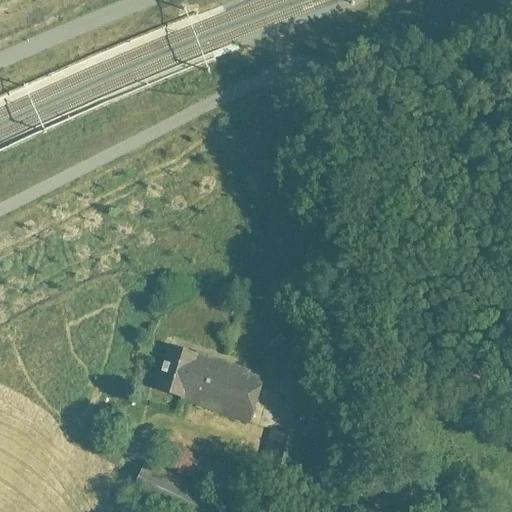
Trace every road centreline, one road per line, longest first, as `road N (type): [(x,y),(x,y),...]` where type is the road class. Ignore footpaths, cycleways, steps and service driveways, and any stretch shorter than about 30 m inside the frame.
road 1 (unclassified): [(334,98),(313,71),(280,69),(0,210)]
road 2 (track): [(286,67),(307,208),(305,342)]
road 3 (unclassified): [(0,61),(144,0)]
